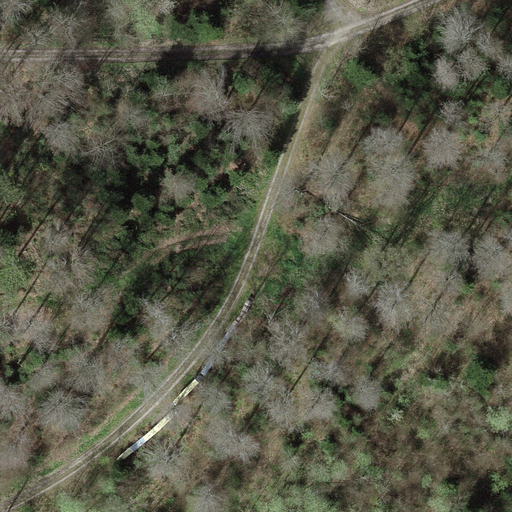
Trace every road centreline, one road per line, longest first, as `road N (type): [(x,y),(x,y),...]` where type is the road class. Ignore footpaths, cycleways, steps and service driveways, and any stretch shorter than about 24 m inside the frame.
road 1 (track): [(0,508),(77,460),(146,402),(218,314),(258,254),(336,40)]
road 2 (track): [(0,55),(242,57),(336,40)]
